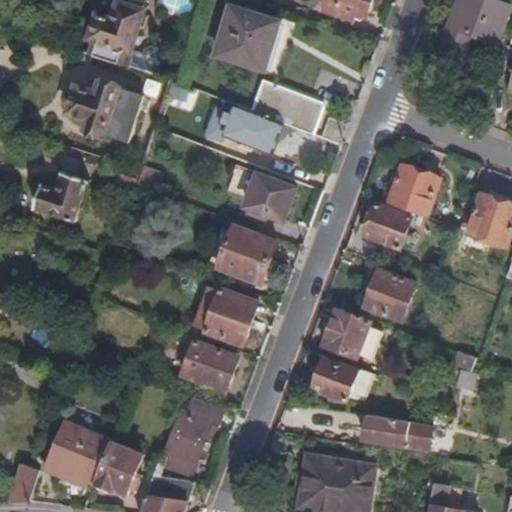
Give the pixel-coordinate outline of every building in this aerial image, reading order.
[(132,51),(140,26),(144,28),(148,16),(145,15),(146,12),(142,10),(144,4),(133,0),(131,7),(120,3),(114,21),(99,16),(87,53),(153,75),(158,61),(156,57),(146,53),(144,55),(132,51)] [(367,18),(372,0),(325,0),(322,12),(348,21),(351,12),(367,18)] [(492,58),(511,7),(492,0),(462,0),(447,41),(492,58)] [(264,69),(280,22),(232,7),(217,54),(264,69)] [(130,144),(146,96),(102,82),(98,94),(78,87),(69,113),(89,120),(86,129),(130,144)] [(314,134),(325,105),(265,83),(254,111),(281,121),(314,134)] [(184,98),(187,89),(174,85),(172,94),(184,98)] [(277,131),(281,121),(254,111),(237,105),(233,114),(226,111),(222,122),(229,124),(225,135),(273,153),(281,133),(277,131)] [(342,144),(349,125),(330,118),(322,137),(342,144)] [(136,183),(141,168),(123,162),(121,171),(118,170),(114,183),(134,190),(136,183)] [(430,213),(443,177),(406,164),(393,200),(430,213)] [(158,188),(164,173),(145,165),(139,180),(158,188)] [(76,222),(90,180),(64,172),(59,189),(44,185),(36,209),(76,222)] [(286,222),(299,188),(259,173),(251,193),(255,194),(249,208),(286,222)] [(508,246),(511,234),(511,197),(502,193),(500,199),(482,193),(469,232),(508,246)] [(402,247),(414,216),(379,203),(367,234),(402,247)] [(264,283),(278,243),(236,227),(221,267),(264,283)] [(404,321),(419,283),(380,269),(366,306),(404,321)] [(248,345),(262,303),(214,287),(206,312),(216,316),(210,332),(248,345)] [(372,360),(383,330),(370,325),(372,321),(339,309),(326,346),(358,357),(359,355),(372,360)] [(210,332),(216,316),(206,312),(200,329),(210,332)] [(229,393),(242,359),(200,342),(186,376),(229,393)] [(69,387),(2,350),(0,353),(0,368),(64,403),(69,387)] [(474,371),(478,358),(461,351),(457,366),(474,371)] [(363,403),(375,372),(362,367),(361,371),(326,358),(314,389),(350,403),(363,403)] [(474,391),(477,376),(463,373),(460,388),(474,391)] [(220,425),(226,410),(193,397),(187,413),(214,423),(220,425)] [(194,476),(214,423),(187,413),(183,411),(162,467),(165,468),(194,476)] [(431,451),(435,426),(369,415),(365,439),(431,451)] [(447,427),(449,417),(438,415),(436,425),(447,427)] [(96,484),(112,445),(106,442),(107,441),(66,424),(47,471),(88,487),(90,482),(96,484)] [(130,492),(145,455),(113,442),(112,445),(96,484),(116,492),(118,487),(130,492)] [(339,511),(368,511),(377,469),(312,455),(301,504),(339,511)] [(32,502),(42,472),(23,465),(11,503),(32,502)] [(185,511),(189,504),(195,483),(164,474),(165,468),(162,467),(159,466),(142,511),(185,511)] [(460,511),(459,511),(463,492),(434,486),(430,506),(436,507),(434,511),(460,511)]
